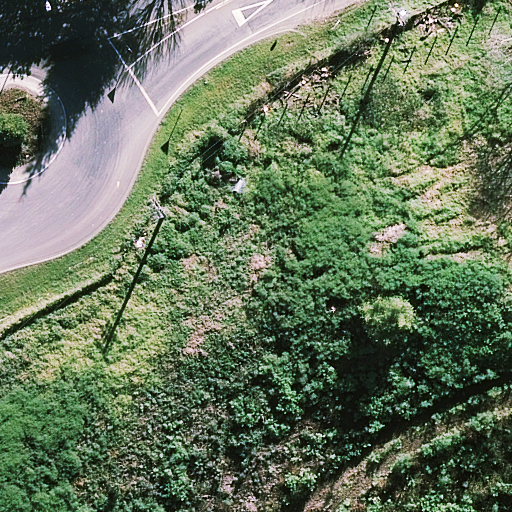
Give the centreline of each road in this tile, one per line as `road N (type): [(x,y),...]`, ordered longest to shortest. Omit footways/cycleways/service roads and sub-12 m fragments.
road 1 (unclassified): [(336,398),(275,401),(183,355),(109,301),(20,210)]
road 2 (unclassified): [(88,148),(195,274),(299,352),(336,398)]
road 3 (secondary): [(233,0),(80,85)]
